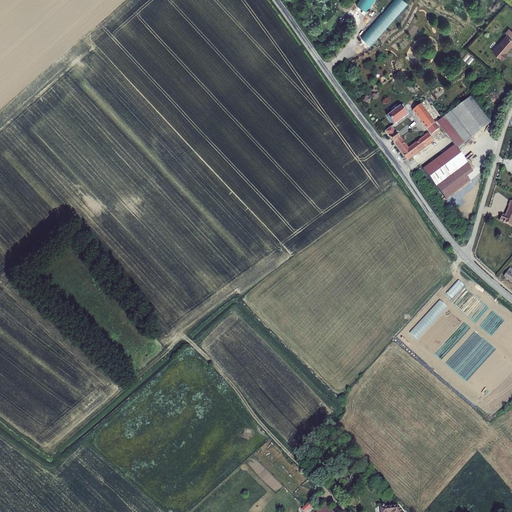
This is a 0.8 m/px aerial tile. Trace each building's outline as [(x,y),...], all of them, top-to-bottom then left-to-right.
[(373,0),(358,0),(357,3),(364,8),(362,11),(364,13),(373,0)] [(408,2),(405,0),(393,0),(362,37),(371,45),(408,2)] [(504,54),(511,45),(511,38),(507,34),(492,51),(502,60),(506,55),(504,54)] [(442,119),(437,122),(457,148),(490,122),(470,97),(442,119)] [(399,107),(406,116),(409,114),(402,104),(399,107)] [(427,129),(431,134),(438,129),(435,124),(425,111),(420,105),(413,111),(427,130),(427,129)] [(435,124),(437,122),(442,119),(432,106),(425,111),(435,124)] [(394,126),(406,116),(399,107),(386,117),(394,126)] [(384,132),(406,160),(432,140),(428,134),(408,150),(391,127),(384,132)] [(445,199),(469,180),(466,176),(472,171),(465,163),(466,162),(454,146),(423,170),(445,199)] [(499,221),(511,226),(511,225),(511,202),(510,201),(508,206),(509,206),(504,216),(502,215),(499,221)] [(398,511),(394,505),(379,500),(375,510),(384,511),(398,511)] [(303,511),(304,511),(313,505),(309,501),(300,508),(303,511)]
